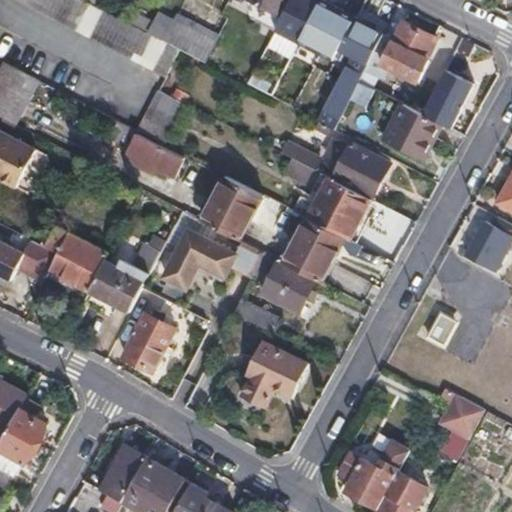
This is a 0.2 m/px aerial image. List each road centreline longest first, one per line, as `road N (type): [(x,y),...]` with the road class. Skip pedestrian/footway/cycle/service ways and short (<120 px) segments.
road 1 (residential): [(511,83),(296,491)]
road 2 (residential): [(113,387),(296,491)]
road 3 (residential): [(42,511),(113,387)]
road 4 (residential): [(0,330),(113,387)]
